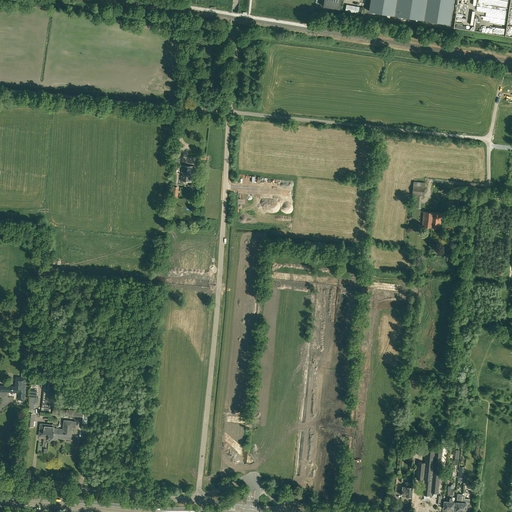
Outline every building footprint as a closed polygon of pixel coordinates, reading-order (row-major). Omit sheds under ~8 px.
[(324,0),(323,7),(340,9),(341,0),(324,0)] [(370,0),(369,11),(450,23),(453,0),(370,0)] [(346,5),(345,11),(358,13),(360,7),(346,5)] [(183,173),(182,176),(181,176),(181,180),(191,181),(193,167),(182,166),(181,172),(183,173)] [(413,182),(412,195),(424,196),(425,183),(413,182)] [(433,212),(424,212),(422,226),(431,227),(433,212)] [(433,212),(431,227),(440,228),(442,213),(433,212)] [(0,391),(5,392),(9,392),(19,393),(19,399),(24,400),(26,371),(26,367),(22,367),(22,370),(21,378),(16,377),(15,386),(9,386),(5,386),(0,385),(0,391)] [(51,404),(50,404),(46,403),(48,382),(54,383),(56,383),(56,378),(45,377),(41,411),(50,412),(51,404)] [(53,409),(52,414),(52,417),(59,418),(60,415),(69,416),(83,417),(83,411),(67,409),(67,410),(60,409),(60,410),(53,409)] [(48,437),(48,438),(49,438),(49,441),(57,442),(58,437),(66,438),(66,439),(71,439),(71,436),(73,421),(64,420),(63,429),(54,428),(54,425),(40,424),(39,436),(46,437),(46,433),(49,433),(48,437)] [(423,484),(422,494),(431,495),(431,492),(438,493),(442,452),(435,452),(436,447),(427,446),(426,448),(426,449),(425,456),(426,456),(425,461),(426,461),(426,463),(418,462),(416,479),(420,479),(420,484),(423,484)] [(412,487),(408,487),(408,482),(405,482),(405,486),(403,486),(402,496),(406,496),(411,497),(412,487)] [(466,509),(470,510),(470,505),(467,504),(467,503),(464,502),(465,496),(462,496),(461,511),(463,511),(465,511),(466,511),(466,509)]
